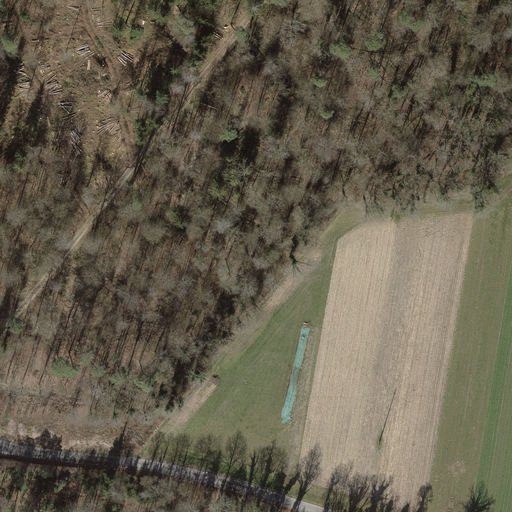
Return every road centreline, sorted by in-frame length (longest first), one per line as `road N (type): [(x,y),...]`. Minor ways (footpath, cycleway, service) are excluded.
road 1 (track): [(260,0),(0,335)]
road 2 (tertiary): [(322,511),(200,474),(0,445)]
